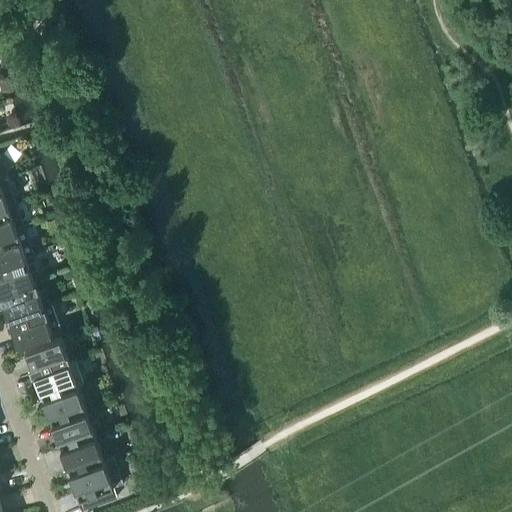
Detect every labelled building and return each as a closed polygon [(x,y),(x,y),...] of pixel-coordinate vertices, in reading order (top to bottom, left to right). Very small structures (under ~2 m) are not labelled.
[(0,178),(7,176),(8,176),(0,152),(0,178)] [(0,178),(0,206),(8,204),(16,201),(7,176),(0,178)] [(8,204),(0,206),(0,234),(17,229),(25,226),(16,201),(8,204)] [(17,229),(0,234),(0,262),(26,254),(33,251),(25,226),(17,229)] [(26,254),(0,262),(0,288),(1,290),(35,278),(42,276),(33,251),(26,254)] [(35,278),(1,290),(10,315),(44,303),(35,278)] [(44,303),(10,315),(19,341),(20,341),(27,346),(61,334),(62,333),(51,301),(44,303)] [(61,334),(27,346),(36,371),(70,359),(61,334)] [(70,359),(36,371),(44,396),(78,384),(86,382),(77,357),(70,359)] [(78,384),(44,396),(53,421),(87,409),(78,384)] [(87,409),(53,421),(62,446),(96,434),(87,409)] [(96,434),(62,446),(71,471),(105,459),(96,434)] [(105,459),(71,471),(80,497),(83,496),(87,507),(114,497),(118,496),(114,485),(123,482),(115,457),(105,460),(105,459)]
